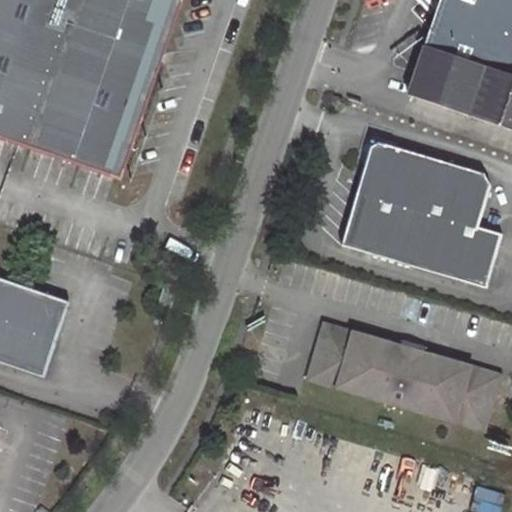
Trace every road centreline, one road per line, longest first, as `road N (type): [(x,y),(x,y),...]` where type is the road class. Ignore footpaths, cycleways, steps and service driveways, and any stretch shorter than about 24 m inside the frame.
road 1 (unclassified): [(319,0),(163,424),(100,511)]
road 2 (unknown): [(2,241),(67,256),(87,275),(91,306),(67,384)]
road 3 (unknown): [(282,102),(343,122),(313,243)]
